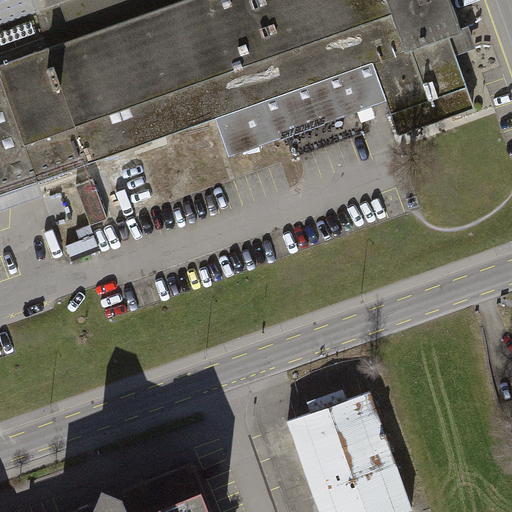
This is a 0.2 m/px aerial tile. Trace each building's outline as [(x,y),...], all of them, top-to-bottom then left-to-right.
[(0,0),(0,204),(121,162),(215,129),(230,172),(424,106),(405,55),(385,0),(0,0)] [(457,0),(386,0),(424,106),(467,91),(457,63),(478,56),(457,0)] [(94,177),(77,184),(92,223),(110,216),(94,177)] [(313,511),(402,511),(408,510),(368,395),(283,424),(313,511)] [(201,511),(190,487),(132,511),(110,511),(104,497),(87,488),(74,510),(75,511),(201,511)]
